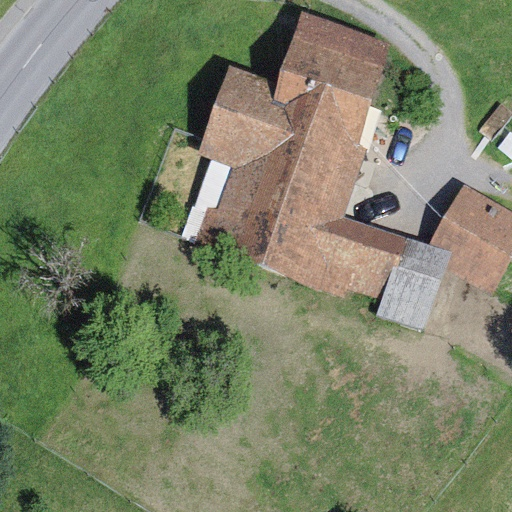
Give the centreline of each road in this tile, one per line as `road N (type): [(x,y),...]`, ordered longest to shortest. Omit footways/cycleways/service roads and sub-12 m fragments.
road 1 (track): [(511,196),(449,131),(394,31),(323,0)]
road 2 (tertiary): [(0,95),(79,0)]
